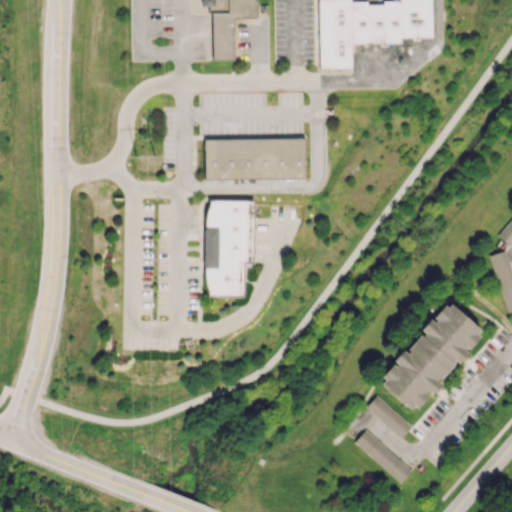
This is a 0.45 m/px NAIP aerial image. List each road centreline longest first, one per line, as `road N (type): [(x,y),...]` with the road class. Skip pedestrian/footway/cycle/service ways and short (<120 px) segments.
road 1 (tertiary): [(13,442),(49,318),(63,0)]
road 2 (tertiary): [(120,484),(0,437)]
